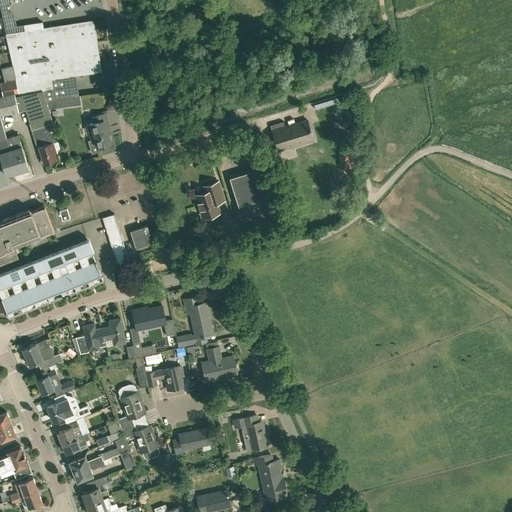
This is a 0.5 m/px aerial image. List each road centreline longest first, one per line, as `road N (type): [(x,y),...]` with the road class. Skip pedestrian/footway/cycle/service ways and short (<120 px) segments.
road 1 (unclassified): [(511,175),(432,148),(336,229),(235,262),(217,285)]
road 2 (residential): [(0,196),(128,161),(139,137),(115,0)]
road 3 (residential): [(0,334),(104,294),(182,276),(217,285)]
road 4 (residential): [(68,511),(17,387)]
road 5 (residential): [(328,511),(271,392)]
road 6 (residential): [(271,392),(217,285)]
